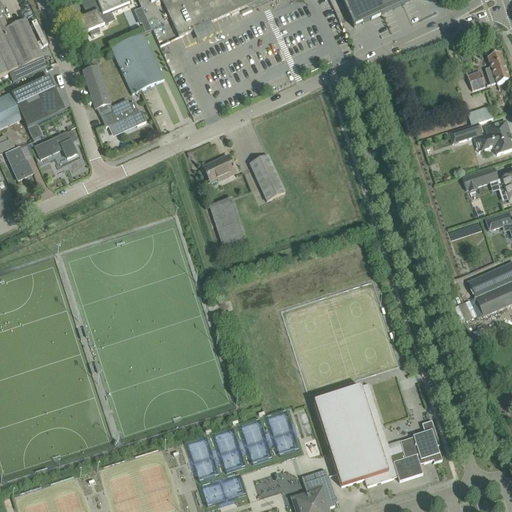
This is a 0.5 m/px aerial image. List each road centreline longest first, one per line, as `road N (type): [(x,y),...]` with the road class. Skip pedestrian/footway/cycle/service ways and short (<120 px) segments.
road 1 (unclassified): [(474,482),(341,71)]
road 2 (unclassified): [(104,180),(341,71)]
road 3 (unclassified): [(104,180),(39,0)]
